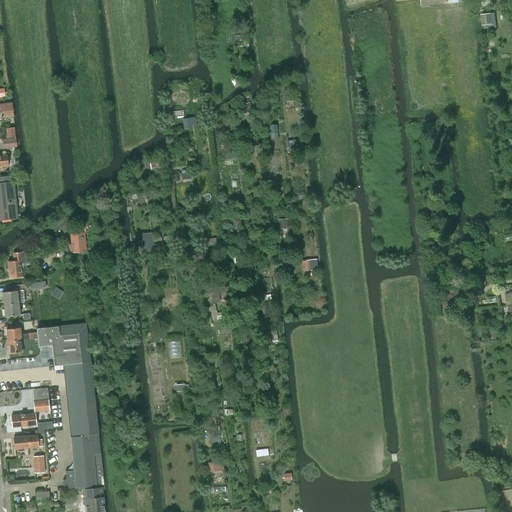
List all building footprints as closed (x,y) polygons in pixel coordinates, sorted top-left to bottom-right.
[(481,15),(482,25),(492,24),(491,14),(481,15)] [(9,111),(12,111),(11,103),(0,104),(0,121),(3,121),(2,111),(8,110),(9,111)] [(250,103),(238,105),(241,115),(252,112),(250,103)] [(3,148),(17,146),(14,127),(5,128),(6,138),(7,138),(7,139),(2,139),(3,148)] [(235,152),(224,153),(224,159),(226,159),(227,164),(233,163),(233,160),(236,159),(235,152)] [(10,175),(0,176),(0,218),(17,217),(13,181),(11,182),(10,175)] [(69,227),(72,226),(69,222),(67,223),(64,217),(46,227),(50,233),(60,227),(63,232),(70,228),(69,227)] [(87,252),(85,232),(70,233),(71,244),(69,244),(69,253),(87,252)] [(22,273),(27,272),(24,252),(21,253),(21,252),(13,253),(13,261),(8,261),(10,278),(22,276),(22,273)] [(301,261),(303,271),(311,270),(310,260),(301,261)] [(2,292),(4,304),(18,303),(25,302),(24,290),(26,290),(26,285),(17,286),(17,285),(7,286),(8,291),(2,292)] [(20,315),(18,303),(4,304),(5,317),(20,315)] [(37,332),(38,346),(38,347),(51,345),(54,365),(63,364),(72,364),(90,362),(86,324),(37,329),(37,332)] [(34,338),(33,333),(27,333),(27,334),(21,334),(20,327),(7,329),(8,341),(34,338)] [(38,346),(37,332),(37,333),(33,333),(34,338),(8,341),(9,354),(23,352),(22,346),(28,345),(34,344),(35,347),(38,346)] [(63,364),(71,437),(74,470),(65,471),(66,479),(63,480),(64,488),(96,485),(93,452),(100,451),(90,362),(72,364),(63,364)] [(34,411),(49,410),(48,400),(33,401),(34,411)] [(12,427),(34,425),(37,425),(35,413),(25,414),(24,413),(20,413),(20,415),(11,416),(12,427)] [(15,449),(39,447),(43,446),(42,439),(38,439),(38,435),(44,434),(44,429),(34,430),(34,435),(13,437),(15,449)] [(44,456),(33,457),(34,473),(45,472),(44,456)] [(104,511),(102,487),(85,489),(85,498),(83,501),(83,503),(86,505),(86,511),(104,511)]
